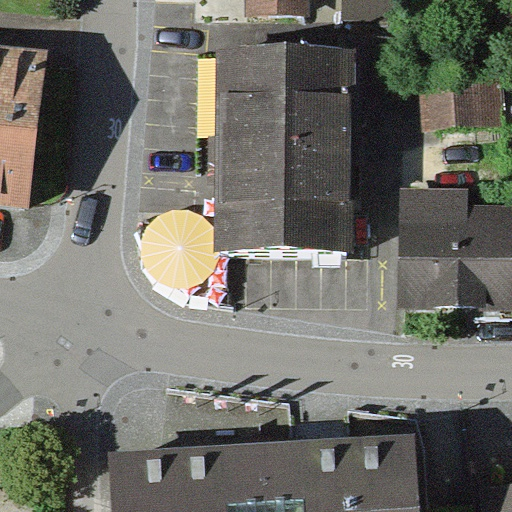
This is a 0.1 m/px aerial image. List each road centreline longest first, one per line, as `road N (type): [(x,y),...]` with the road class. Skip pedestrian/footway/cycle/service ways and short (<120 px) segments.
road 1 (residential): [(511,382),(451,383),(81,326)]
road 2 (residential): [(81,326),(120,230),(117,0)]
road 3 (residential): [(81,326),(70,511)]
